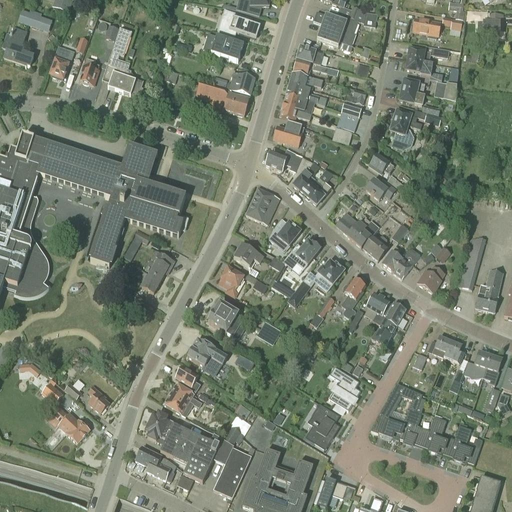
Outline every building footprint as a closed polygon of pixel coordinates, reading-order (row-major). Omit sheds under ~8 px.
[(63,0),(55,0),(52,10),(68,16),(73,4),(63,0)] [(249,0),(250,2),(246,2),(243,15),(253,18),(255,11),(261,11),(269,11),(268,0),(249,0)] [(364,22),(365,21),(365,16),(365,15),(352,10),(351,13),(344,10),(347,2),(342,0),(341,0),(317,0),(317,1),(350,14),(349,17),(364,22)] [(463,23),(465,7),(449,5),(448,13),(456,14),(455,22),(463,23)] [(325,18),(316,15),(313,25),(322,28),(316,43),(350,55),(352,50),(351,49),(356,37),(354,36),(359,24),(364,26),(364,22),(349,17),(348,20),(337,16),(335,22),(325,18)] [(228,18),(222,36),(232,39),(233,34),(256,41),(260,29),(250,26),(251,22),(236,17),(235,20),(228,18)] [(502,34),(503,17),(486,17),(486,25),(483,25),(482,42),(499,42),(499,33),(502,34)] [(460,34),(462,24),(443,20),(441,28),(450,30),(450,32),(460,34)] [(414,36),(414,39),(427,42),(427,41),(436,43),(438,33),(439,33),(440,27),(414,22),(412,35),(414,36)] [(115,44),(118,31),(108,28),(105,41),(115,44)] [(30,70),(33,60),(22,56),(23,52),(21,51),(26,36),(13,31),(11,38),(10,40),(11,40),(3,62),(26,70),(27,68),(30,70)] [(119,73),(122,64),(118,63),(119,58),(123,60),(131,35),(119,31),(115,44),(102,84),(109,86),(113,76),(115,77),(117,72),(119,73)] [(207,37),(202,53),(211,56),(237,65),(243,48),(216,39),(207,37)] [(176,49),(197,53),(199,44),(178,40),(176,49)] [(83,57),(88,44),(80,41),(75,55),(83,57)] [(423,65),(422,65),(426,66),(427,62),(430,62),(430,58),(434,59),(448,62),(449,53),(425,49),(424,54),(409,51),(407,62),(423,65)] [(297,61),(320,68),(324,57),(300,50),(297,61)] [(62,82),(71,56),(63,53),(60,64),(55,63),(50,78),(62,82)] [(93,89),(99,68),(95,67),(95,64),(86,61),(84,69),(83,69),(79,84),(93,89)] [(320,68),(297,61),(293,74),(307,78),(309,71),(337,79),(339,73),(320,68)] [(422,69),(422,65),(423,65),(407,62),(405,73),(427,77),(428,70),(422,69)] [(113,76),(109,86),(108,91),(130,98),(131,96),(140,100),(143,91),(141,91),(143,84),(141,84),(139,83),(137,82),(135,80),(134,78),(133,77),(132,75),(131,74),(127,73),(129,67),(122,64),(119,73),(117,72),(115,77),(113,76)] [(357,77),(366,80),(367,79),(369,69),(360,67),(357,77)] [(167,85),(170,75),(160,72),(157,82),(167,85)] [(290,86),(303,91),(305,84),(313,86),(312,89),(321,92),(323,84),(307,79),(293,75),(290,86)] [(250,98),(254,82),(234,76),(231,87),(227,86),(226,91),(250,98)] [(437,84),(439,85),(440,78),(430,76),(429,83),(437,84)] [(225,92),(227,83),(215,80),(213,88),(225,92)] [(401,93),(416,97),(417,93),(423,94),(425,88),(418,87),(419,86),(403,83),(401,93)] [(244,119),(248,103),(228,98),(225,92),(199,85),(195,101),(210,105),(208,112),(223,116),(223,114),(244,119)] [(460,104),(460,97),(456,96),(457,88),(436,85),(433,100),(443,102),(443,103),(455,106),(455,104),(460,104)] [(302,94),(303,91),(290,86),(286,98),(300,102),(317,107),(319,99),(302,94)] [(364,103),(366,96),(354,93),(352,99),(357,101),(355,106),(362,109),(364,103)] [(415,100),(416,97),(401,93),(399,104),(420,109),(422,102),(415,100)] [(299,106),(300,102),(286,98),(283,109),(311,117),(313,110),(299,106)] [(160,109),(149,105),(148,109),(159,113),(160,109)] [(344,106),(341,116),(359,122),(362,111),(353,108),(344,106)] [(426,116),(438,119),(440,112),(424,108),(422,115),(426,116)] [(309,124),(311,117),(283,109),(280,120),(294,124),(295,120),(309,124)] [(393,124),(407,129),(407,128),(420,133),(422,127),(415,125),(417,121),(410,119),(396,114),(393,124)] [(442,121),(438,119),(426,116),(423,125),(439,130),(442,121)] [(354,135),(357,125),(346,121),(342,131),(354,135)] [(407,131),(407,129),(393,124),(389,134),(395,136),(391,150),(403,154),(411,150),(414,141),(410,132),(407,131)] [(298,144),(302,129),(287,125),(284,132),(277,130),(273,143),(286,147),(287,141),(298,144)] [(350,141),(352,135),(342,133),(340,139),(350,141)] [(0,297),(2,291),(15,295),(14,298),(16,299),(23,301),(30,301),(37,299),(44,296),(49,291),(51,289),(50,289),(48,291),(44,287),(45,285),(46,284),(48,279),(49,273),(49,268),(47,263),(44,258),(35,245),(33,240),(31,235),(31,230),(32,225),(38,206),(38,205),(38,204),(38,202),(36,200),(36,201),(32,199),(37,185),(39,177),(40,177),(40,178),(105,198),(105,200),(110,202),(109,207),(90,264),(95,266),(109,271),(125,222),(174,238),(177,239),(178,240),(183,226),(176,224),(178,218),(179,218),(185,200),(148,187),(151,177),(157,158),(155,157),(129,149),(128,148),(120,172),(68,155),(65,154),(33,144),(34,142),(32,142),(24,139),(22,139),(21,141),(17,153),(10,151),(7,163),(1,162),(0,161),(0,297)] [(295,177),(302,160),(286,152),(283,160),(270,154),(265,168),(281,175),(284,167),(290,169),(288,174),(294,176),(295,177)] [(388,177),(394,169),(376,157),(369,169),(382,177),(384,174),(388,177)] [(181,160),(179,170),(191,174),(194,164),(181,160)] [(316,184),(311,179),(314,176),(309,172),(314,167),(302,160),(295,177),(294,176),(292,179),(297,184),(293,188),(299,193),(299,196),(303,200),(316,184)] [(201,177),(208,178),(210,166),(203,165),(201,177)] [(316,184),(303,200),(308,204),(311,203),(316,208),(323,200),(331,191),(326,186),(333,178),(326,173),(316,184)] [(407,195),(404,193),(405,191),(402,189),(403,187),(391,178),(387,183),(402,195),(412,203),(416,198),(409,192),(407,195)] [(210,205),(221,209),(230,187),(218,182),(210,205)] [(396,193),(382,182),(378,187),(373,183),(366,193),(379,203),(383,198),(389,202),(396,193)] [(267,228),(279,202),(258,192),(245,218),(267,228)] [(78,206),(71,208),(74,215),(81,213),(78,206)] [(202,220),(204,214),(193,211),(191,217),(202,220)] [(359,225),(358,226),(346,216),(335,228),(347,239),(361,251),(379,230),(371,223),(365,230),(359,225)] [(300,235),(288,225),(281,234),(275,230),(268,243),(275,248),(279,242),(288,250),(300,235)] [(397,246),(408,232),(401,227),(391,241),(397,246)] [(147,247),(150,241),(136,234),(133,240),(147,247)] [(378,242),(374,239),(363,253),(377,265),(389,251),(387,250),(389,248),(386,245),(387,245),(387,242),(382,239),(380,239),(378,242)] [(460,278),(475,282),(485,243),(478,241),(478,242),(476,241),(475,242),(473,242),(473,243),(470,242),(460,278)] [(311,247),(307,244),(300,253),(295,249),(288,259),(304,272),(320,252),(312,246),(311,247)] [(233,261),(249,270),(259,275),(250,269),(253,263),(259,267),(263,260),(241,247),(233,261)] [(392,275),(402,262),(396,258),(400,253),(395,250),(392,255),(391,255),(381,268),(392,275)] [(443,266),(450,257),(442,250),(435,260),(443,266)] [(149,277),(161,284),(164,277),(167,278),(175,264),(162,258),(158,265),(156,264),(149,277)] [(402,262),(392,275),(401,282),(414,265),(411,263),(412,260),(409,258),(408,260),(405,258),(402,262)] [(279,275),(284,267),(274,260),(269,268),(279,275)] [(333,269),(328,265),(323,272),(321,271),(311,282),(326,294),(343,274),(335,267),(333,269)] [(445,277),(432,269),(428,276),(425,274),(417,287),(433,297),(445,277)] [(227,271),(219,286),(227,291),(225,296),(235,302),(238,296),(235,294),(243,280),(227,271)] [(487,299),(498,301),(503,278),(489,274),(486,284),(487,285),(486,291),(489,292),(487,299)] [(153,297),(161,284),(149,277),(141,290),(153,297)] [(471,293),(475,282),(460,278),(457,289),(471,293)] [(105,298),(112,288),(103,281),(95,291),(105,298)] [(511,322),(511,282),(507,297),(510,298),(503,320),(511,322)] [(254,287),(252,290),(263,297),(268,289),(257,283),(254,287)] [(365,290),(353,283),(349,289),(348,288),(347,287),(346,287),(346,288),(345,288),(344,289),(343,290),(343,291),(342,292),(343,293),(343,294),(343,295),(348,298),(341,309),(345,312),(343,316),(343,319),(348,322),(350,321),(352,322),(355,316),(355,314),(352,312),(362,296),(361,295),(365,290)] [(295,311),(310,290),(302,284),(286,305),(295,311)] [(494,316),(498,301),(487,299),(489,292),(486,291),(487,285),(486,284),(485,290),(480,289),(475,312),(494,316)] [(286,293),(283,298),(289,301),(292,296),(286,293)] [(381,328),(393,307),(390,306),(390,305),(374,296),(365,311),(376,317),(372,324),(381,328)] [(329,314),(332,310),(330,308),(334,303),(329,299),(309,326),(310,326),(308,329),(311,331),(313,329),(316,331),(323,321),(322,320),(327,313),(329,314)] [(232,340),(244,321),(219,307),(208,325),(232,340)] [(388,325),(396,329),(404,314),(393,308),(384,324),(388,326),(388,325)] [(351,336),(363,316),(358,312),(345,332),(351,336)] [(384,350),(396,329),(388,325),(388,326),(384,324),(376,338),(379,340),(376,346),(384,350)] [(271,347),(279,335),(268,329),(261,341),(271,347)] [(443,361),(450,344),(439,340),(437,345),(432,343),(427,355),(443,361)] [(192,352),(187,360),(204,370),(202,373),(211,378),(218,366),(222,369),(227,360),(226,360),(214,352),(200,344),(197,342),(194,349),(193,350),(194,350),(193,353),(192,352)] [(450,344),(443,361),(459,368),(465,355),(460,353),(462,349),(450,344)] [(231,361),(243,369),(248,362),(235,354),(231,361)] [(486,371),(490,359),(478,355),(474,368),(467,365),(463,378),(469,380),(471,383),(482,381),(483,382),(486,371)] [(421,373),(427,360),(418,356),(413,370),(421,373)] [(486,371),(493,373),(488,387),(495,389),(500,375),(498,374),(501,363),(490,359),(486,371)] [(358,380),(362,372),(357,368),(352,377),(358,380)] [(195,396),(200,388),(195,384),(198,380),(182,370),(175,381),(191,390),(189,393),(195,396)] [(334,370),(329,378),(339,385),(333,396),(340,400),(336,407),(348,414),(360,395),(355,391),(359,385),(354,383),(334,370)] [(38,372),(33,377),(36,380),(41,374),(38,372)] [(457,397),(461,385),(460,384),(464,374),(458,372),(449,393),(457,397)] [(51,373),(47,378),(52,381),(55,376),(51,373)] [(511,382),(507,381),(503,394),(511,397),(511,382)] [(76,404),(82,397),(70,386),(64,393),(76,404)] [(54,408),(63,398),(50,387),(41,397),(54,408)] [(164,406),(164,407),(181,417),(188,405),(193,408),(199,411),(202,406),(191,400),(193,398),(176,388),(175,389),(173,393),(171,396),(169,399),(167,402),(164,406)] [(101,417),(109,407),(104,404),(107,401),(93,389),(87,396),(93,401),(88,407),(101,417)] [(493,413),(494,410),(500,395),(500,394),(492,391),(485,410),(493,413)] [(409,411),(409,412),(416,414),(417,411),(422,398),(407,392),(404,401),(412,403),(409,411)] [(375,426),(371,434),(378,437),(378,436),(383,437),(382,438),(390,441),(398,444),(399,442),(405,425),(397,422),(390,420),(401,399),(392,394),(379,417),(380,417),(377,426),(375,426)] [(205,405),(208,401),(201,396),(198,401),(205,405)] [(308,435),(305,441),(314,447),(318,442),(328,448),(333,441),(331,439),(333,436),(335,437),(339,430),(334,427),(339,420),(319,407),(314,416),(316,417),(311,426),(313,427),(317,430),(319,431),(314,439),(308,435)] [(473,412),(468,410),(460,407),(457,413),(466,417),(469,418),(470,419),(473,412)] [(68,417),(58,408),(45,422),(55,432),(58,429),(77,447),(89,434),(69,416),(68,417)] [(239,417),(250,423),(255,414),(244,408),(239,417)] [(416,414),(409,412),(405,425),(399,442),(404,444),(404,446),(412,449),(412,447),(422,450),(423,449),(423,450),(429,434),(416,429),(421,416),(416,414)] [(153,418),(146,434),(149,436),(147,440),(156,443),(158,439),(161,441),(161,440),(166,442),(160,455),(188,468),(184,477),(202,485),(213,463),(225,468),(213,493),(232,502),(251,460),(232,451),(231,455),(171,428),(172,427),(168,425),(170,421),(158,416),(156,420),(153,418)] [(241,418),(236,424),(245,433),(251,427),(241,418)] [(423,449),(422,450),(429,452),(428,454),(441,459),(442,457),(448,459),(454,443),(441,438),(446,424),(434,420),(429,434),(423,450),(423,449)] [(454,443),(448,459),(454,461),(453,463),(466,468),(467,465),(474,468),(482,444),(475,442),(473,449),(466,447),(471,433),(459,429),(454,443)] [(233,449),(241,435),(232,430),(224,443),(233,449)] [(165,466),(167,463),(161,460),(141,451),(135,464),(148,470),(155,473),(159,464),(165,466)] [(256,482),(250,480),(241,510),(247,511),(301,511),(304,504),(300,502),(309,474),(295,469),(290,484),(272,478),(277,463),(263,459),(256,482)] [(148,470),(146,474),(165,484),(170,474),(173,475),(176,469),(167,463),(165,466),(159,464),(155,473),(148,470)] [(189,493),(193,484),(182,479),(177,488),(189,493)] [(492,511),(500,486),(481,480),(475,495),(476,495),(471,509),(472,510),(470,511),(492,511)] [(347,491),(335,487),(336,485),(326,482),(326,483),(316,509),(324,511),(326,511),(331,498),(342,503),(347,491)] [(379,511),(383,505),(373,501),(369,511),(358,511),(354,510),(353,511),(379,511)]
